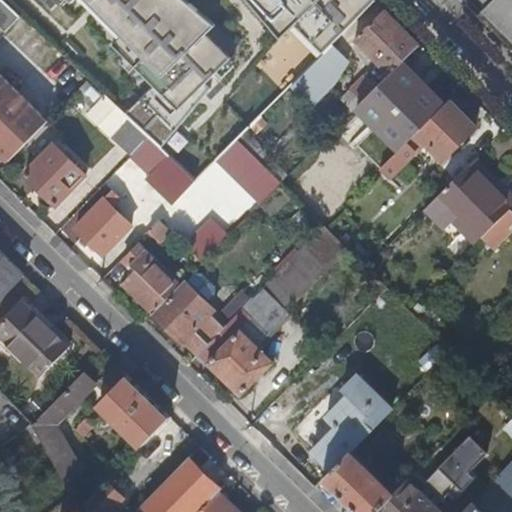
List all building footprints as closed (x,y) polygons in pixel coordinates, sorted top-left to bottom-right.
[(260,0),(291,29),(256,65),(272,80),(305,45),(319,57),(373,0),(260,0)] [(511,0),(492,20),(511,40),(511,0)] [(421,45),(386,9),(356,39),(387,71),(381,77),(385,81),(421,45)] [(347,59),(333,51),(321,71),(334,78),(339,68),(341,69),(347,59)] [(441,100),(409,68),(383,93),(386,97),(416,125),(441,100)] [(7,151),(14,157),(49,121),(0,72),(0,151),(4,155),(7,151)] [(364,102),(378,88),(366,76),(352,90),(364,102)] [(89,80),(77,92),(96,109),(107,97),(89,80)] [(364,102),(355,111),(364,119),(386,97),(383,93),(378,88),(364,102)] [(355,111),(364,102),(352,90),(343,99),(355,111)] [(477,126),(451,100),(388,162),(397,171),(417,151),(414,148),(423,139),(444,160),(477,126)] [(141,130),(129,118),(112,136),(132,155),(149,138),(141,130)] [(132,155),(131,157),(150,176),(145,181),(171,207),(196,182),(170,158),(149,138),(132,155)] [(218,159),(217,161),(261,206),(283,184),(238,140),(218,159)] [(87,177),(55,145),(26,174),(59,206),(87,177)] [(7,151),(4,155),(10,161),(14,157),(7,151)] [(470,166),(425,211),(445,230),(456,219),(479,242),(485,236),(503,218),(511,210),(511,208),(511,196),(505,190),(500,195),(470,166)] [(108,202),(104,199),(76,228),(104,255),(132,226),(112,206),(116,201),(113,198),(108,202)] [(511,210),(503,218),(511,227),(511,210)] [(204,262),(230,237),(211,217),(185,243),(204,262)] [(511,227),(503,218),(485,236),(495,246),(511,229),(511,227)] [(160,219),(150,230),(161,240),(171,230),(160,219)] [(0,302),(27,275),(0,248),(0,302)] [(153,314),(183,285),(146,249),(130,265),(135,270),(122,284),(153,314)] [(130,265),(123,258),(102,280),(109,287),(130,265)] [(226,310),(233,318),(264,287),(270,281),(262,273),(226,310)] [(183,285),(153,314),(196,355),(198,354),(229,322),(201,295),(205,290),(201,287),(197,291),(186,281),(183,285)] [(229,322),(198,354),(242,395),(275,361),(242,329),(252,318),(268,334),(289,312),(264,287),(233,318),(229,322)] [(26,302),(0,327),(0,332),(42,375),(70,347),(26,302)] [(83,373),(39,417),(51,429),(95,385),(83,373)] [(128,375),(100,403),(143,445),(171,417),(128,375)] [(353,451),(395,410),(360,375),(345,391),(350,397),(329,417),(340,428),(315,453),(332,471),(353,451)] [(0,446),(31,423),(11,403),(0,413),(0,446)] [(93,424),(86,417),(76,427),(83,434),(93,424)] [(57,427),(39,437),(62,477),(81,467),(57,427)] [(472,436),(429,482),(455,505),(479,479),(471,472),(489,452),(472,436)] [(332,471),(324,479),(357,511),(377,511),(396,493),(353,451),(332,471)] [(198,511),(218,491),(187,461),(146,502),(156,511),(198,511)] [(511,461),(494,479),(511,496),(511,461)] [(396,493),(377,511),(438,511),(439,511),(409,480),(396,493)] [(124,497),(108,481),(80,508),(83,511),(84,511),(89,507),(92,510),(95,507),(99,511),(124,511),(117,504),(124,497)] [(238,511),(218,491),(198,511),(238,511)] [(47,511),(74,511),(80,508),(72,493),(47,511)] [(483,511),(473,501),(461,511),(483,511)]
